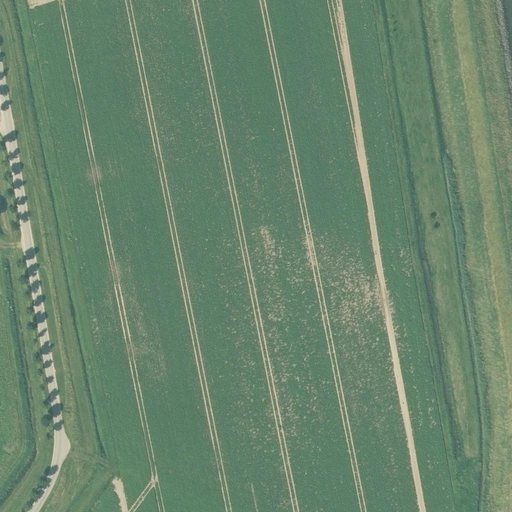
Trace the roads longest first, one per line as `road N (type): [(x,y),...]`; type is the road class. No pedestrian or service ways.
road 1 (unclassified): [(31,511),(54,473),(58,431),(0,81)]
road 2 (track): [(463,0),(511,394)]
